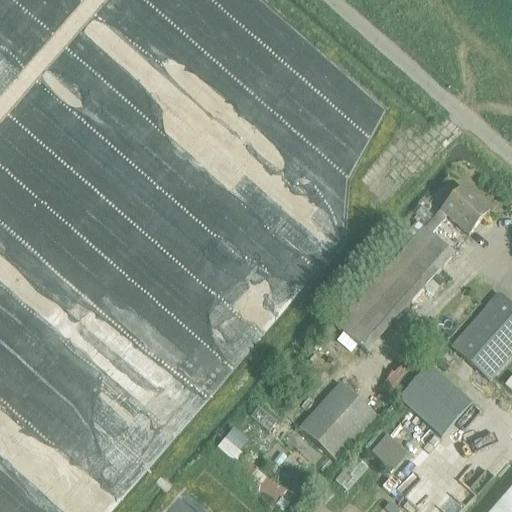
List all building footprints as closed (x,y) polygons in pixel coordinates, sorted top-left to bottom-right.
[(440,213),(468,238),(489,214),(460,189),(440,213)] [(440,213),(424,231),(431,238),(447,219),(440,213)] [(337,331),(366,356),(453,257),(424,231),(337,331)] [(450,350),(488,383),(511,356),(511,309),(498,297),(450,350)] [(384,386),(398,399),(423,372),(409,359),(384,386)] [(429,369),(399,402),(442,440),(471,407),(429,369)] [(298,431),(335,464),(375,420),(338,386),(298,431)] [(233,432),(224,443),(239,455),(248,445),(233,432)] [(373,454),(393,473),(408,456),(389,437),(373,454)] [(223,443),(216,451),(235,466),(242,458),(239,455),(224,443),(223,443)] [(350,491),(369,468),(356,458),(337,482),(350,491)] [(511,511),(511,490),(492,511),(511,511)] [(282,500),(275,507),(280,511),(283,511),(288,506),(282,500)]
